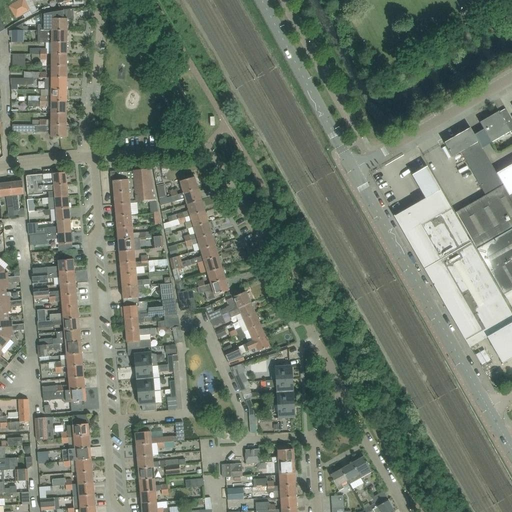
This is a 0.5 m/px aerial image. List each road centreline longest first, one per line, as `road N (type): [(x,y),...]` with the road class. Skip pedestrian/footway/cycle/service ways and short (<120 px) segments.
road 1 (residential): [(121,511),(111,503),(89,238),(98,230),(85,155)]
road 2 (tertiary): [(502,434),(353,169)]
road 3 (unclassified): [(343,396),(214,157),(202,149)]
road 4 (tertiary): [(353,169),(261,0)]
road 5 (unclassified): [(353,169),(511,77)]
road 6 (residential): [(96,0),(85,155)]
road 7 (residential): [(406,511),(343,396)]
